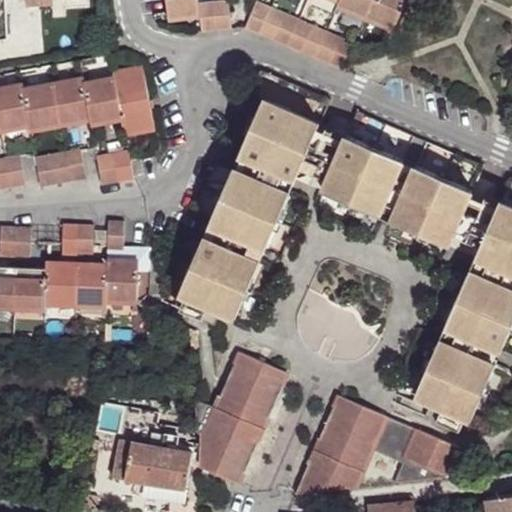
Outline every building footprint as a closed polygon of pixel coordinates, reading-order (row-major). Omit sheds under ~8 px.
[(198,4),(197,0),(166,0),(169,18),(199,15),(198,4)] [(229,0),(198,4),(199,15),(201,32),(232,28),(229,0)] [(366,17),(373,0),(341,0),(341,1),(339,5),(366,17)] [(395,29),(407,0),(373,0),(366,17),(395,29)] [(245,28),(344,70),(355,43),(257,1),(245,28)] [(126,134),(155,128),(144,69),(114,74),(115,79),(123,118),(126,134)] [(93,124),(123,118),(115,79),(85,85),(92,118),(93,124)] [(92,118),(85,85),(84,80),(54,85),(62,124),(92,118)] [(62,124),(54,85),(24,90),(31,125),(32,130),(62,124)] [(31,125),(24,90),(23,86),(0,90),(0,125),(1,131),(31,125)] [(296,180),(320,123),(264,100),(240,156),(296,180)] [(404,160),(348,136),(323,191),(380,216),(404,160)] [(42,186),(87,178),(81,149),(36,158),(42,186)] [(103,185),(134,179),(129,151),(97,157),(103,185)] [(0,188),(26,184),(21,155),(0,159),(0,188)] [(473,190),(416,166),(392,221),(448,246),(473,190)] [(266,249),(290,192),(235,168),(210,225),(266,249)] [(511,273),(511,206),(500,202),(476,258),(511,273)] [(108,266),(108,301),(138,302),(139,272),(150,272),(151,249),(124,248),(125,221),(109,221),(108,266)] [(94,225),(63,224),(63,255),(93,256),(94,225)] [(32,228),(2,227),(1,256),(31,257),(32,228)] [(236,318),(261,261),(205,237),(180,294),(236,318)] [(77,305),(79,265),(48,264),(47,269),(46,304),(77,305)] [(108,301),(108,266),(79,265),(77,305),(108,306),(108,301)] [(0,306),(15,307),(16,268),(0,266),(0,306)] [(46,304),(47,269),(16,268),(15,307),(46,309),(46,304)] [(150,272),(139,272),(138,302),(149,303),(150,272)] [(501,352),(511,326),(511,289),(470,272),(445,328),(501,352)] [(471,420),(495,363),(441,340),(416,396),(471,420)] [(239,484),(288,373),(240,352),(216,407),(196,398),(198,433),(201,433),(201,467),(239,484)] [(460,447),(340,396),(297,495),(357,488),(373,449),(405,462),(395,483),(447,477),(460,447)] [(113,477),(186,488),(193,452),(188,451),(190,437),(156,432),(154,445),(119,440),(113,477)] [(511,511),(511,495),(486,499),(488,511),(511,511)] [(413,511),(413,503),(368,507),(368,511),(413,511)]
